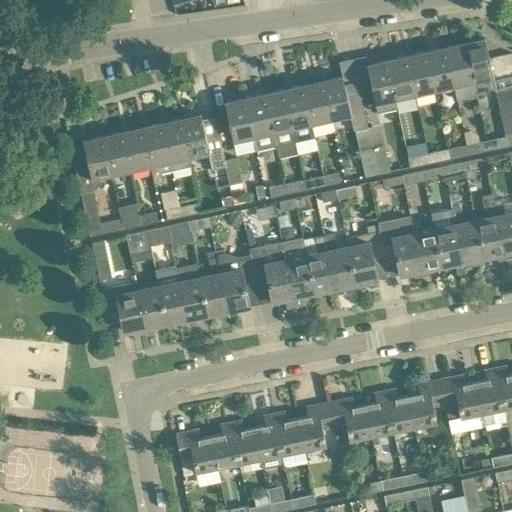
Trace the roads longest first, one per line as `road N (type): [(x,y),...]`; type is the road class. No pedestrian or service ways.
road 1 (residential): [(159,511),(135,393),(511,320)]
road 2 (residential): [(425,0),(147,40)]
road 3 (residential): [(147,40),(53,57),(0,88)]
